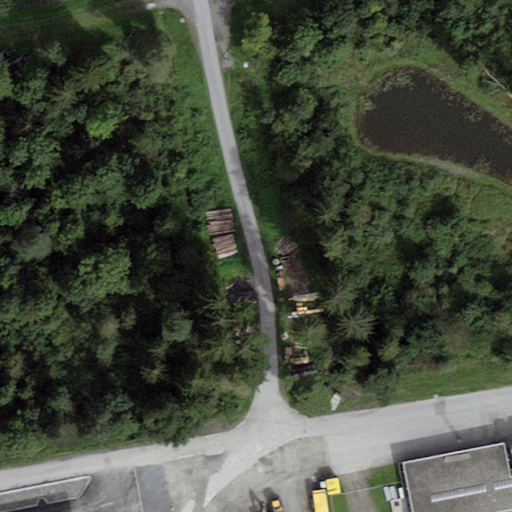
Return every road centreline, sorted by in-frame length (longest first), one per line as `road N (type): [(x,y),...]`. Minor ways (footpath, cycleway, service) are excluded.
road 1 (unclassified): [(0,474),(277,426),(511,397)]
road 2 (track): [(207,0),(264,268),(277,426)]
